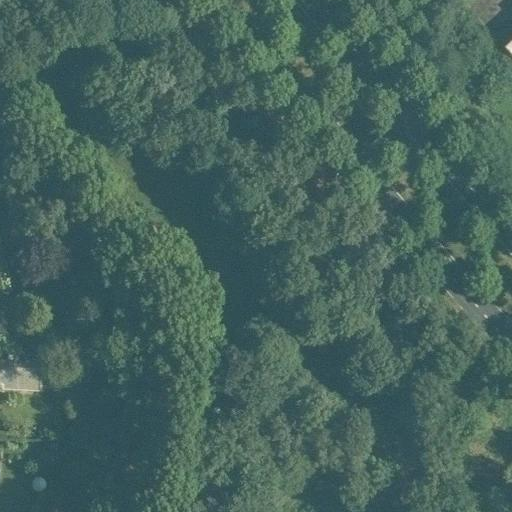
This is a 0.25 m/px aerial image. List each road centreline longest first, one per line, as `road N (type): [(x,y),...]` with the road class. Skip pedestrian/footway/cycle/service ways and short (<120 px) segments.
road 1 (secondary): [(214,0),(511,346)]
road 2 (secondary): [(511,239),(308,0)]
